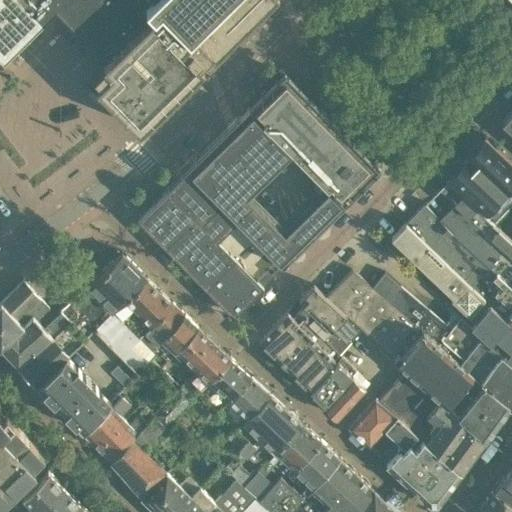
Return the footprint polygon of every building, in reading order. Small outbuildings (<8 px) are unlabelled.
[(0,0),(0,58),(3,62),(56,10),(69,23),(67,25),(69,27),(71,26),(88,44),(87,45),(89,47),(91,46),(104,58),(103,59),(105,60),(160,7),(188,36),(225,0),(0,0)] [(104,63),(93,74),(99,80),(95,84),(96,85),(97,86),(116,106),(117,106),(137,127),(138,128),(139,127),(140,126),(160,107),(161,106),(181,87),(181,86),(203,65),(202,64),(202,63),(201,63),(200,62),(200,63),(199,62),(210,51),(212,53),(211,53),(212,54),(212,55),(213,55),(214,56),(235,35),(236,34),(256,15),(257,14),(271,0),(225,0),(188,36),(160,7),(105,60),(103,62),(104,63)] [(248,108),(295,155),(344,205),(380,169),(309,97),(310,94),(286,70),(279,77),(277,77),(274,78),(270,82),(269,84),(268,86),(267,88),(267,89),(248,108)] [(511,106),(500,119),(511,129),(511,106)] [(295,155),(248,108),(239,117),(238,116),(181,172),(181,171),(173,179),(174,181),(136,218),(233,314),(300,248),(288,235),(282,240),(274,232),(263,244),(229,210),(277,163),(282,168),(295,155)] [(463,159),(445,178),(455,187),(484,214),(492,222),(495,225),(511,209),(511,207),(511,203),(508,200),(511,195),(511,159),(486,135),(485,135),(463,159)] [(446,180),(446,181),(474,208),(470,212),(469,210),(465,214),(454,203),(439,219),(460,238),(485,262),(484,263),(495,273),(496,272),(511,285),(511,240),(495,225),(492,222),(484,214),(455,187),(455,188),(446,180)] [(422,203),(404,223),(454,269),(489,302),(511,322),(511,285),(496,272),(495,273),(484,263),(485,262),(460,238),(439,219),(422,203)] [(454,269),(404,223),(390,238),(453,296),(451,298),(456,302),(452,306),(462,315),(461,316),(481,334),(481,335),(511,360),(511,322),(489,302),(454,269)] [(118,304),(146,276),(120,251),(86,284),(59,308),(63,312),(85,335),(93,327),(118,304)] [(411,321),(371,286),(351,268),(326,296),(361,328),(393,357),(406,369),(447,403),(472,373),(473,372),(422,330),(411,321)] [(386,270),(372,285),(371,286),(411,321),(422,330),(473,372),(472,373),(510,403),(511,399),(511,360),(481,335),(470,346),(386,270)] [(155,354),(139,337),(145,331),(172,300),(146,276),(118,304),(93,327),(138,372),(140,370),(149,377),(155,371),(152,367),(156,364),(159,367),(164,362),(155,354)] [(85,335),(63,312),(57,317),(56,323),(48,331),(36,318),(49,306),(23,279),(0,301),(0,346),(35,384),(36,383),(65,355),(85,335)] [(285,309),(275,321),(263,334),(265,337),(265,341),(263,343),(307,387),(361,328),(326,296),(310,282),(301,292),(318,307),(313,312),(302,302),(291,315),(285,309)] [(172,300),(145,331),(157,343),(161,338),(174,350),(176,348),(197,324),(172,300)] [(197,324),(176,348),(203,374),(196,382),(201,387),(209,378),(209,377),(229,354),(197,324)] [(250,374),(229,354),(209,377),(209,378),(201,387),(191,397),(180,408),(190,417),(208,398),(216,405),(219,402),(224,397),(221,394),(224,392),(230,397),(250,375),(250,374)] [(83,430),(111,403),(95,387),(83,398),(80,394),(92,383),(85,376),(73,387),(70,384),(82,372),(65,355),(36,383),(72,419),(83,430)] [(405,369),(378,399),(398,416),(412,429),(461,470),(485,437),(447,403),(406,369),(393,357),(393,358),(405,369)] [(324,403),(351,373),(337,360),(329,369),(312,391),(324,403)] [(131,380),(118,366),(111,373),(124,387),(131,380)] [(351,373),(324,403),(337,416),(365,386),(351,373)] [(510,403),(472,373),(447,403),(485,437),(510,403)] [(224,397),(219,402),(216,405),(226,415),(236,426),(269,392),(250,375),(230,397),(224,392),(221,394),(224,397)] [(148,422),(111,460),(142,496),(167,472),(142,448),(180,408),(191,397),(180,386),(147,421),(148,422)] [(269,392),(236,426),(227,436),(238,447),(239,454),(246,454),(251,459),(252,460),(253,460),(255,460),(256,460),(257,459),(258,459),(264,452),(268,456),(301,422),(269,392)] [(398,416),(378,399),(375,396),(347,426),(430,502),(437,503),(461,470),(412,429),(398,416)] [(122,397),(98,422),(86,435),(98,448),(124,419),(120,414),(130,404),(122,397)] [(124,419),(98,448),(111,460),(148,422),(147,421),(139,414),(130,424),(124,419)] [(0,502),(35,470),(31,466),(43,455),(6,415),(2,418),(0,415),(0,502)] [(319,438),(301,422),(268,456),(256,469),(262,475),(274,462),(286,473),(292,466),(319,438)] [(319,438),(292,466),(286,473),(305,491),(338,456),(319,438)] [(256,469),(251,475),(242,484),(250,491),(270,509),(275,503),(285,511),(351,511),(373,488),(338,456),(305,491),(310,495),(306,499),(280,475),(272,483),(262,475),(256,469)] [(237,463),(236,465),(230,459),(223,467),(236,478),(242,484),(251,475),(237,463)] [(511,462),(503,476),(511,482),(511,462)] [(38,511),(65,487),(47,469),(22,494),(31,503),(21,511),(38,511)] [(167,472),(142,496),(141,497),(156,511),(174,511),(200,486),(188,474),(179,483),(167,472)] [(511,482),(503,476),(502,476),(503,477),(503,482),(495,488),(494,487),(492,488),(511,502),(511,482)] [(236,478),(214,500),(202,511),(230,511),(231,511),(250,491),(242,484),(236,478)] [(202,511),(214,500),(200,486),(174,511),(202,511)] [(73,511),(82,504),(65,487),(38,511),(73,511)] [(384,498),(373,488),(351,511),(402,511),(398,507),(399,506),(386,495),(384,498)] [(511,511),(511,502),(492,488),(474,511),(511,511)] [(285,511),(275,503),(270,509),(267,511),(285,511)]
